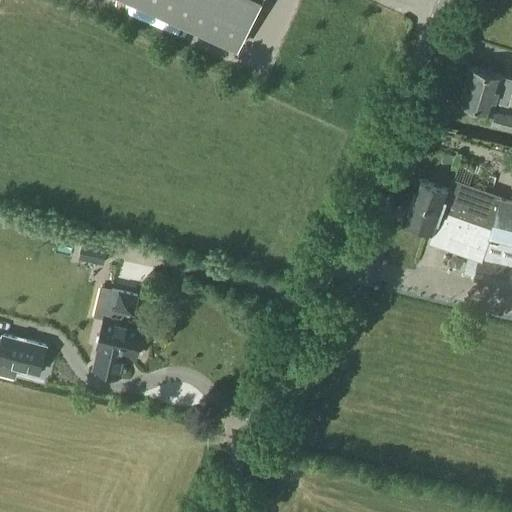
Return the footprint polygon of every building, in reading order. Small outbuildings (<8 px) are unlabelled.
[(130,0),(239,49),(260,0),(130,0)] [(460,102),(492,112),(498,93),(504,95),(509,79),(471,67),(460,102)] [(511,116),(499,112),(495,125),(511,129),(511,116)] [(411,200),(492,228),(499,202),(469,192),(471,186),(454,179),(450,190),(420,178),(411,200)] [(489,237),(511,244),(511,200),(501,197),(499,202),(492,228),(489,237)] [(492,228),(411,200),(404,219),(433,231),(429,242),(447,248),(449,242),(481,253),(473,280),(511,289),(511,244),(489,237),(492,228)] [(83,238),(78,257),(104,263),(108,244),(83,238)] [(100,286),(93,314),(103,316),(96,348),(97,348),(92,367),(121,374),(126,354),(136,356),(143,326),(129,322),(130,314),(135,315),(140,294),(119,289),(118,290),(100,286)] [(0,371),(15,376),(17,368),(38,374),(46,346),(3,334),(3,335),(0,334),(0,371)]
